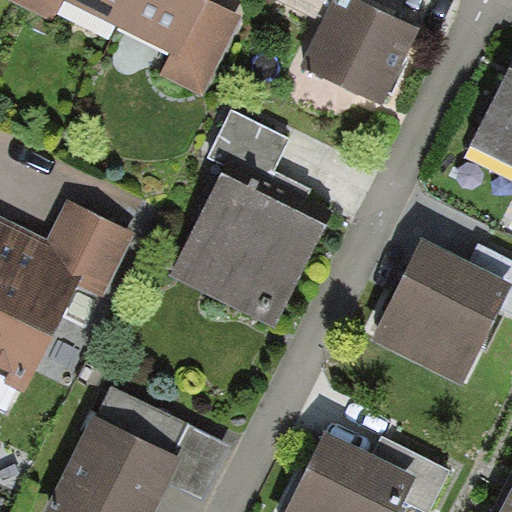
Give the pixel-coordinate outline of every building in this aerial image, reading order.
[(10,0),(42,15),(49,0),(168,59),(159,76),(204,99),(244,20),(213,4),(214,0),(10,0)] [(277,0),(277,1),(325,24),(303,70),(385,108),(422,29),(391,15),(373,6),(375,0),(277,0)] [(511,74),(510,73),(472,148),(511,168),(511,74)] [(257,194),(224,177),(173,275),(275,327),(325,231),(295,215),(308,191),(273,173),(289,143),(234,114),(211,158),(262,184),(257,194)] [(0,381),(26,395),(78,290),(104,303),(138,234),(67,199),(47,240),(0,217),(0,381)] [(470,265),(424,241),(371,344),(462,391),(503,313),(511,317),(511,262),(480,246),(470,265)] [(113,387),(96,419),(91,417),(43,511),(156,511),(168,489),(202,505),(232,445),(113,387)] [(375,459),(326,435),(288,511),(404,511),(407,508),(414,511),(434,511),(454,472),(385,438),(375,459)] [(511,511),(511,479),(495,511),(511,511)]
